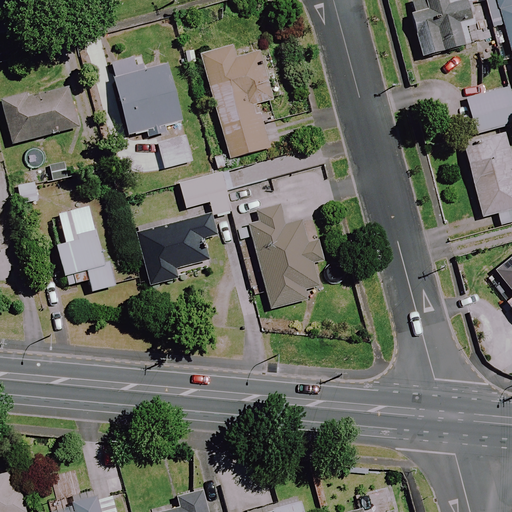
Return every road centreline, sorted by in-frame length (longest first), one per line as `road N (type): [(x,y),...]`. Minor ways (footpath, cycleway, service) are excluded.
road 1 (secondary): [(442,414),(0,374)]
road 2 (residential): [(442,414),(333,0)]
